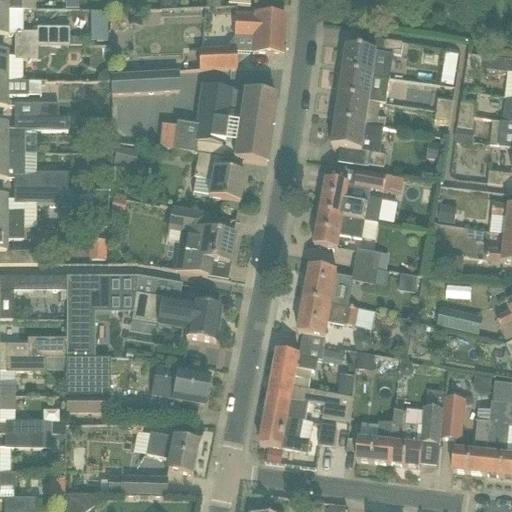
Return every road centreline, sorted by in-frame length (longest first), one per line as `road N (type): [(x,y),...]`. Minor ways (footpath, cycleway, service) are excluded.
road 1 (residential): [(226,474),(308,0)]
road 2 (residential): [(492,511),(226,474)]
